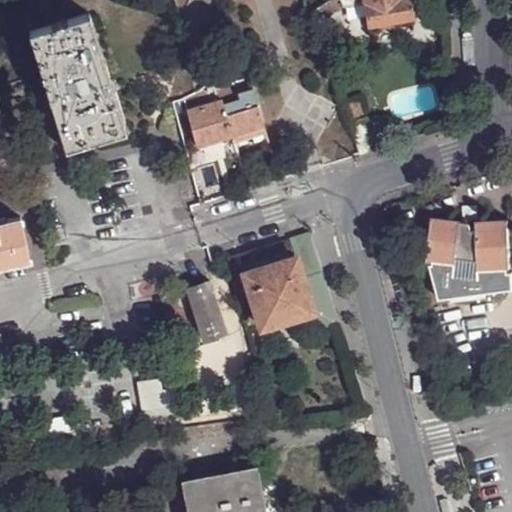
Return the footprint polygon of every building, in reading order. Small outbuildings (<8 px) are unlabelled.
[(326,0),(314,9),(319,22),(329,20),(335,8),(328,0),(326,0)] [(339,0),(328,0),(335,8),(343,4),(339,0)] [(364,0),(369,25),(391,19),(412,16),(408,0),(364,0)] [(82,17),(21,36),(42,99),(59,152),(119,134),(82,17)] [(392,27),(391,19),(369,25),(370,31),(392,27)] [(243,61),(228,70),(233,87),(250,82),(243,61)] [(194,94),(184,99),(196,146),(200,144),(212,141),(232,135),(219,92),(215,79),(194,94)] [(233,87),(219,92),(232,135),(251,129),(263,125),(250,82),(233,87)] [(345,106),(360,153),(375,148),(366,116),(363,117),(359,102),(345,106)] [(271,153),(263,125),(251,129),(258,158),(271,153)] [(216,153),(212,141),(200,144),(203,157),(216,153)] [(0,260),(22,256),(12,216),(0,220),(0,260)] [(468,222),(435,218),(429,261),(435,261),(436,266),(431,268),(441,299),(511,289),(511,272),(507,273),(507,269),(511,269),(508,222),(477,222),(478,230),(473,230),(472,225),(468,222)] [(309,233),(290,239),(294,255),(302,277),(309,276),(313,284),(324,281),(309,233)] [(302,277),(294,255),(244,272),(261,326),(313,309),(302,277)] [(338,325),(324,281),(313,284),(309,276),(302,277),(313,309),(318,331),(338,325)] [(185,288),(201,339),(226,332),(210,280),(185,288)] [(264,332),(249,336),(255,358),(270,355),(264,332)] [(137,385),(143,411),(155,409),(150,383),(137,385)] [(84,445),(82,417),(11,422),(13,449),(84,445)] [(182,482),(187,511),(264,511),(255,468),(182,482)]
